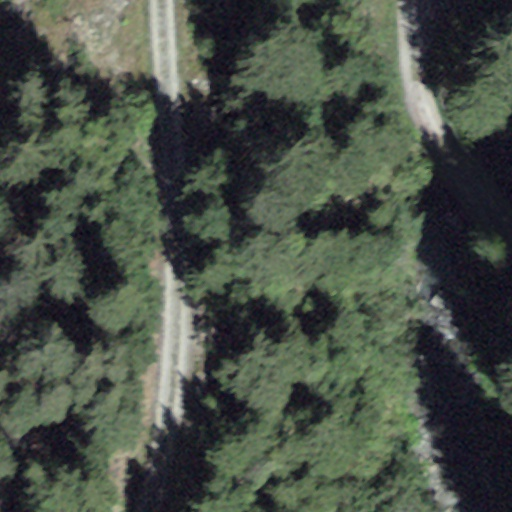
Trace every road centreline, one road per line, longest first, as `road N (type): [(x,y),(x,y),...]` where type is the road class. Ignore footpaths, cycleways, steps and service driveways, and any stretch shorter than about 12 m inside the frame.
road 1 (track): [(167,0),(184,306),(154,511)]
road 2 (unclassified): [(511,223),(461,180),(428,111),(422,55),(438,0)]
